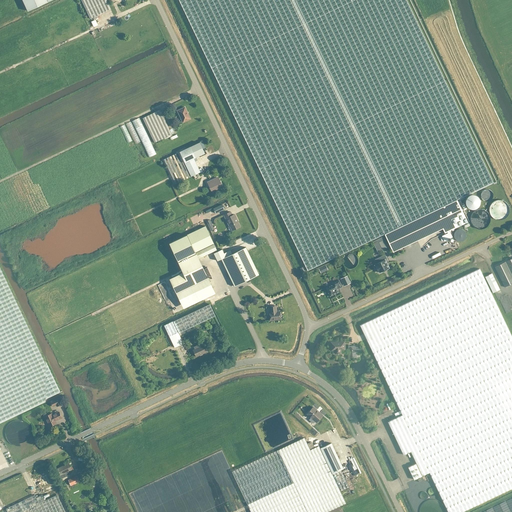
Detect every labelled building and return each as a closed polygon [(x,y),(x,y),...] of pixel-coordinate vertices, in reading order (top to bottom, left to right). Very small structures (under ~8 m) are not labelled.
[(22,0),(28,11),(51,0),(22,0)] [(80,0),(90,19),(110,9),(105,0),(80,0)] [(467,222),(457,200),(493,182),(406,0),(178,0),(307,271),(384,234),(393,252),(442,229),(444,233),(467,222)] [(183,123),(190,119),(185,107),(177,111),(183,123)] [(160,110),(155,112),(142,118),(154,143),(172,135),(165,121),(160,110)] [(139,141),(144,139),(150,156),(155,154),(155,148),(153,144),(150,144),(141,116),(141,118),(140,117),(129,121),(136,141),(139,141)] [(179,152),(162,160),(174,185),(200,172),(195,162),(197,161),(195,158),(204,154),(199,143),(179,152)] [(207,182),(213,194),(223,189),(217,178),(207,182)] [(224,209),(222,204),(213,209),(215,213),(224,209)] [(230,226),(232,230),(240,227),(234,214),(232,215),(230,212),(223,215),(229,226),(230,226)] [(216,250),(214,244),(205,226),(169,243),(183,273),(169,279),(182,305),(213,290),(199,258),(216,250)] [(378,242),(382,249),(387,247),(383,240),(378,242)] [(231,287),(242,282),(254,276),(242,252),(219,263),(231,287)] [(374,260),(375,264),(376,265),(374,266),(375,267),(374,267),(376,272),(377,271),(377,272),(379,272),(379,273),(389,268),(386,262),(387,261),(385,255),(374,260)] [(511,288),(498,259),(360,324),(397,404),(428,468),(448,511),(458,511),(511,486),(511,288)] [(0,420),(60,392),(0,266),(0,447),(1,447),(0,445),(0,420)] [(345,280),(347,285),(351,283),(347,275),(340,279),(342,282),(345,280)] [(332,283),(332,285),(325,288),(327,291),(326,291),(327,294),(328,294),(330,297),(330,296),(340,292),(339,289),(342,287),(338,280),(332,283)] [(174,347),(183,344),(179,335),(215,318),(209,305),(173,322),(172,321),(164,325),(174,347)] [(270,321),(280,319),(280,317),(281,317),(281,314),(280,314),(280,312),(276,312),(276,306),(269,307),(270,315),(269,315),(270,321)] [(345,339),(331,340),(332,348),(335,348),(335,352),(341,351),(341,347),(345,347),(345,339)] [(196,357),(206,352),(203,345),(193,350),(196,357)] [(59,398),(50,402),(53,407),(56,405),(57,406),(61,404),(59,398)] [(428,468),(397,404),(385,410),(415,474),(428,468)] [(316,423),(322,416),(313,407),(307,414),(316,423)] [(51,413),(44,417),(49,427),(56,423),(55,421),(61,418),(59,412),(52,415),(51,413)] [(18,426),(13,426),(14,429),(17,429),(17,431),(22,431),(22,422),(20,422),(20,424),(17,424),(18,426)] [(319,446),(310,450),(304,438),(232,472),(250,511),(326,511),(346,503),(340,491),(348,487),(341,470),(343,469),(331,443),(320,449),(319,446)] [(65,473),(66,476),(69,475),(68,472),(72,470),(69,465),(67,466),(66,464),(57,469),(60,475),(65,473)] [(79,482),(77,476),(68,480),(71,485),(79,482)] [(367,493),(364,488),(359,491),(361,496),(367,493)] [(5,508),(7,511),(64,511),(56,495),(38,503),(34,495),(5,508)]
